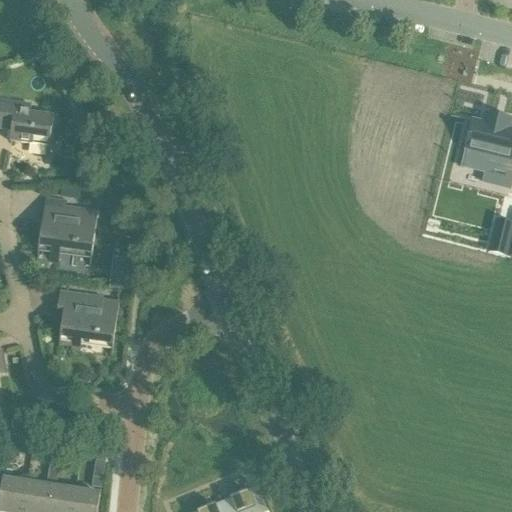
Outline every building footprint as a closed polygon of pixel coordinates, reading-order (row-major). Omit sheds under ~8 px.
[(48,148),(52,117),(30,114),(31,107),(0,102),(0,131),(11,133),(9,142),(48,148)] [(511,112),(475,103),(462,149),(504,159),(511,128),(511,112)] [(36,259),(38,259),(40,246),(91,254),(89,267),(90,267),(98,212),(65,207),(66,202),(45,199),(36,259)] [(511,222),(495,219),(487,252),(506,256),(511,231),(511,222)] [(130,292),(134,262),(114,259),(110,289),(130,292)] [(58,350),(59,351),(61,338),(111,345),(109,358),(111,358),(118,303),(103,301),(103,298),(60,292),(58,309),(67,310),(66,316),(63,316),(58,350)] [(14,466),(17,449),(7,448),(4,464),(14,466)] [(22,511),(46,511),(55,456),(51,455),(46,487),(26,484),(22,511)] [(46,511),(71,511),(75,492),(57,489),(61,457),(55,456),(46,511)] [(101,489),(105,463),(96,462),(93,478),(92,487),(101,489)] [(0,489),(0,511),(22,511),(26,484),(1,480),(0,489)] [(248,492),(239,496),(245,511),(266,511),(257,489),(248,492)] [(96,511),(99,496),(75,492),(71,511),(96,511)] [(230,500),(222,503),(226,511),(245,511),(239,496),(230,500)] [(215,506),(206,509),(206,511),(226,511),(222,503),(215,506)]
